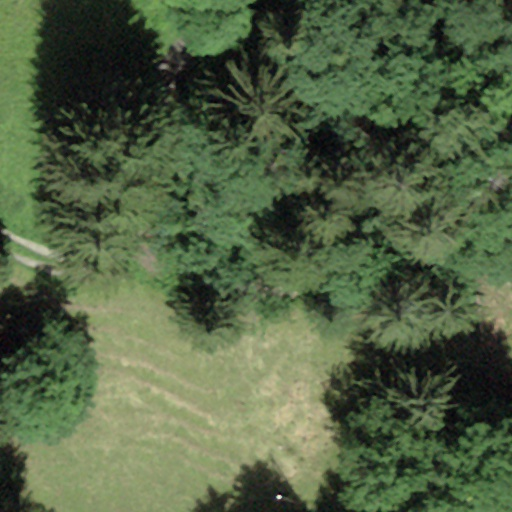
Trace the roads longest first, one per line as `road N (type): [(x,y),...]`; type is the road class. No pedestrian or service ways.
road 1 (track): [(511,207),(466,252),(311,282),(203,281),(170,268),(148,229)]
road 2 (track): [(226,0),(167,90),(170,167),(148,229),(110,251),(69,261),(0,239)]
